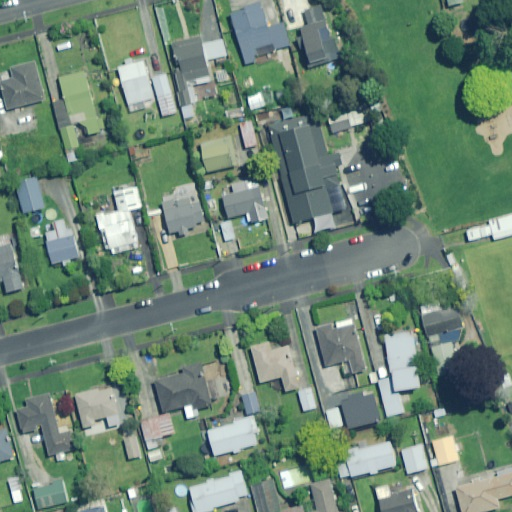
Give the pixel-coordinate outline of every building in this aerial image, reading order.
[(276,58),(274,51),(289,47),(283,23),(277,25),(269,0),(226,0),(245,66),(263,61),(276,58)] [(337,58),(322,1),(302,7),(307,26),(300,28),(310,65),(337,58)] [(174,70),(186,131),(199,128),(194,104),(197,104),(194,86),(210,83),(205,61),(225,56),(222,39),(173,50),(177,70),(174,70)] [(124,61),(125,67),(118,69),(130,113),(145,109),(144,102),(153,99),(143,62),(134,64),(132,59),(124,61)] [(44,105),(36,64),(12,68),(14,79),(1,82),(7,112),(44,105)] [(70,149),(73,161),(84,159),(79,139),(101,133),(85,71),(58,78),(70,126),(61,129),(66,150),(70,149)] [(176,114),(166,75),(152,78),(162,117),(176,114)] [(370,123),(367,108),(347,112),(351,127),(370,123)] [(244,117),(243,109),(227,111),(229,120),(244,117)] [(328,113),(262,130),(288,229),(354,212),(328,113)] [(258,146),(251,123),(239,126),(246,149),(258,146)] [(62,151),(58,133),(49,135),(54,153),(62,151)] [(37,154),(30,156),(24,134),(5,139),(14,177),(34,172),(33,166),(40,165),(37,154)] [(233,167),(228,144),(202,150),(207,173),(233,167)] [(45,209),(36,178),(15,184),(23,215),(45,209)] [(268,220),(259,180),(230,186),(232,195),(223,197),(227,219),(249,214),(251,224),(268,220)] [(130,211),(139,209),(142,209),(137,187),(114,193),(118,212),(98,217),(106,249),(111,248),(112,255),(139,249),(134,230),(130,211)] [(198,223),(204,222),(199,202),(191,204),(189,197),(162,203),(169,235),(179,232),(180,237),(190,235),(189,230),(199,227),(198,223)] [(511,216),(492,222),(498,242),(511,238),(511,216)] [(52,224),(55,232),(44,235),(52,266),(62,263),(63,267),(71,265),(70,261),(79,259),(71,228),(67,229),(64,221),(52,224)] [(234,240),(230,223),(221,225),(225,242),(234,240)] [(17,276),(10,246),(0,248),(0,283),(4,282),(7,294),(22,290),(19,276),(17,276)] [(441,342),(439,335),(462,330),(457,307),(421,315),(426,338),(428,345),(441,342)] [(357,342),(352,320),(316,328),(325,367),(342,364),(345,376),(365,372),(359,341),(357,342)] [(385,337),(391,381),(394,381),(396,392),(421,389),(413,333),(385,337)] [(454,341),(430,348),(438,378),(462,372),(454,341)] [(271,351),(270,343),(251,347),(260,384),(282,379),(285,393),(299,390),(290,347),(271,351)] [(183,365),(185,373),(154,380),(162,413),(184,408),(187,420),(199,417),(198,410),(212,406),(211,400),(221,398),(217,382),(206,384),(200,361),(183,365)] [(396,404),(391,380),(379,382),(387,418),(403,414),(400,403),(396,404)] [(76,395),(83,429),(95,426),(94,421),(107,418),(109,428),(121,425),(112,387),(76,395)] [(316,409),(311,389),(298,392),(303,412),(316,409)] [(260,412),(254,392),(242,396),(247,416),(260,412)] [(382,422),(375,393),(342,401),(349,430),(382,422)] [(71,431),(63,398),(50,401),(49,394),(27,399),(29,408),(17,410),(22,434),(42,430),(48,457),(54,456),(56,463),(66,461),(65,453),(75,451),(71,431)] [(343,427),(338,409),(326,412),(331,430),(343,427)] [(140,424),(148,450),(163,445),(161,438),(174,434),(169,415),(140,424)] [(255,435),(258,434),(253,417),(233,423),(234,425),(208,432),(215,457),(232,452),(233,455),(241,452),(240,449),(257,444),(255,435)] [(0,431),(0,463),(13,461),(7,430),(0,431)] [(135,437),(123,442),(130,461),(142,456),(135,437)] [(459,461),(452,437),(432,442),(439,467),(459,461)] [(390,443),(346,454),(348,461),(339,463),(343,480),(370,473),(370,476),(378,474),(378,471),(396,467),(390,443)] [(427,470),(421,446),(401,451),(407,475),(427,470)] [(162,460),(159,451),(148,454),(150,463),(162,460)] [(217,469),(215,458),(205,461),(207,471),(217,469)] [(511,467),(454,482),(461,511),(489,511),(500,509),(498,500),(511,496),(511,467)] [(204,511),(249,498),(241,472),(189,488),(193,502),(190,503),(193,511),(204,511)] [(22,502),(16,477),(6,479),(12,504),(22,502)] [(296,511),(296,508),(280,511),(337,511),(330,480),(311,485),(317,511),(296,511)] [(277,511),(280,511),(272,481),(252,486),(258,511),(277,511)] [(33,489),(39,510),(67,503),(62,482),(33,489)] [(417,511),(412,491),(391,496),(389,486),(376,489),(379,503),(381,511),(417,511)]
